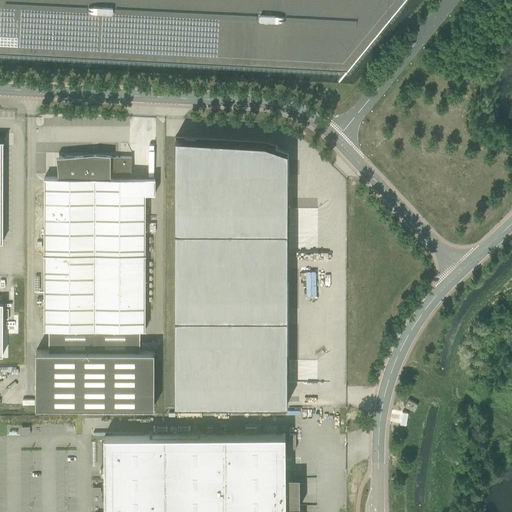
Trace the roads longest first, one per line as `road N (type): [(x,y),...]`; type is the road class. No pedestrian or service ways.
road 1 (unclassified): [(337,139),(284,108),(0,90)]
road 2 (unclassified): [(378,462),(392,367),(417,320),(460,272)]
road 3 (unclassified): [(460,272),(337,139)]
road 4 (unclassified): [(337,139),(452,0)]
